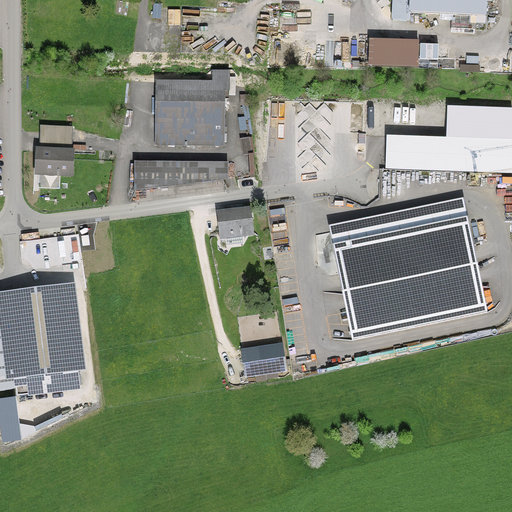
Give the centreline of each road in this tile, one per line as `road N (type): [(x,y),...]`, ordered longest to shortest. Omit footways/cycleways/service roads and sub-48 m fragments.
road 1 (residential): [(9,227),(356,180)]
road 2 (residential): [(9,0),(9,227)]
